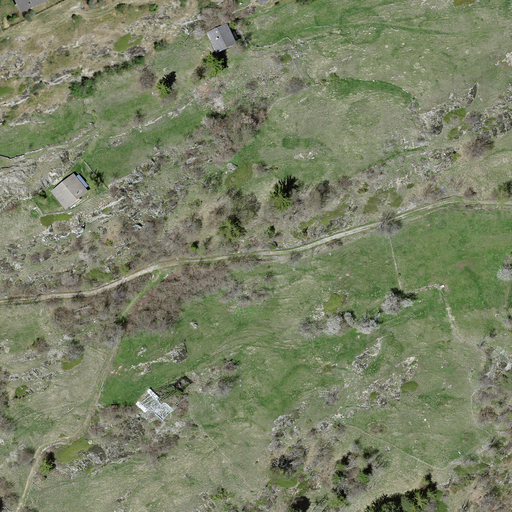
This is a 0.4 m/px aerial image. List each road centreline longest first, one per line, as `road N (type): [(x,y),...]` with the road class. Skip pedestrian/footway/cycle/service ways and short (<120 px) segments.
road 1 (track): [(511,203),(455,200),(299,248),(165,265)]
road 2 (track): [(246,53),(121,130),(0,159)]
road 3 (track): [(165,265),(92,292),(0,302)]
